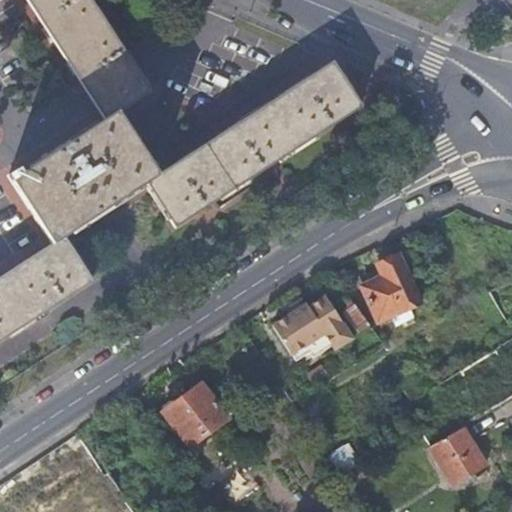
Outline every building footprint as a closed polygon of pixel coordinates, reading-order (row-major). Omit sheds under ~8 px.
[(0,341),(91,283),(63,239),(106,212),(147,185),(175,229),(361,109),(332,65),(281,98),(208,145),(157,179),(116,116),(149,94),(101,19),(88,0),(26,0),(55,43),(105,123),(21,177),(18,172),(8,178),(52,246),(0,280),(0,341)] [(372,323),(422,309),(404,249),(372,258),(378,277),(360,282),(372,323)] [(324,290),(271,323),(299,367),(352,333),(324,290)] [(340,313),(356,334),(369,324),(353,303),(340,313)] [(485,414),(503,403),(511,397),(511,379),(506,369),(494,350),(459,373),(485,414)] [(203,377),(157,407),(184,449),(230,419),(203,377)] [(392,390),(403,409),(424,396),(412,377),(392,390)] [(461,428),(427,448),(451,487),(468,476),(485,466),(461,428)] [(131,511),(102,469),(39,511),(131,511)]
